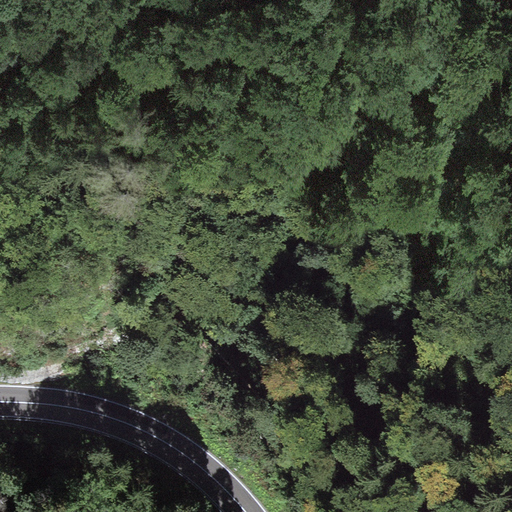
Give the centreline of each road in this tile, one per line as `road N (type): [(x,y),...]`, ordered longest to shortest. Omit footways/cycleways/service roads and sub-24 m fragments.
road 1 (primary): [(15,0),(44,54),(55,98),(70,261),(46,380),(0,480)]
road 2 (primary): [(245,511),(155,436),(70,407),(0,401)]
